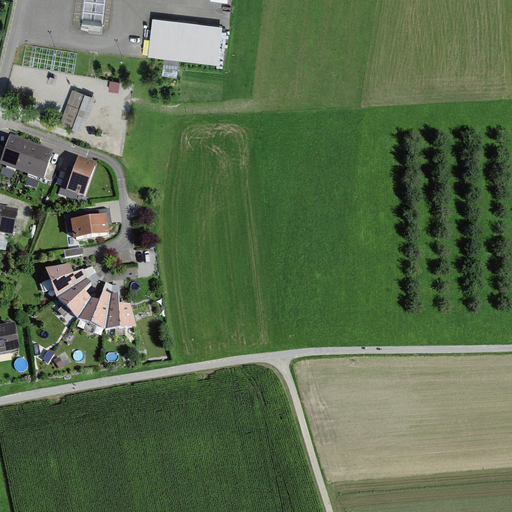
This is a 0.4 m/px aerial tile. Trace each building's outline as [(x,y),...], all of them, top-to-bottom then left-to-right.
[(86,0),(84,27),(105,29),(108,0),(86,0)] [(218,64),(222,26),(151,17),(147,56),(218,64)] [(89,93),(76,88),(64,122),(77,127),(89,93)] [(55,153),(16,139),(6,166),(54,184),(61,165),(52,162),(55,153)] [(100,167),(83,161),(72,193),(89,199),(100,167)] [(19,212),(0,208),(0,233),(14,237),(19,212)] [(112,215),(77,221),(80,240),(115,234),(112,215)] [(66,235),(74,234),(73,222),(65,222),(66,235)] [(75,266),(51,269),(61,296),(83,320),(111,331),(141,328),(134,303),(127,303),(123,290),(111,289),(107,303),(92,293),(101,281),(91,269),(79,275),(75,266)] [(42,283),(45,293),(56,290),(53,280),(42,283)] [(16,327),(0,329),(0,353),(20,350),(16,327)]
